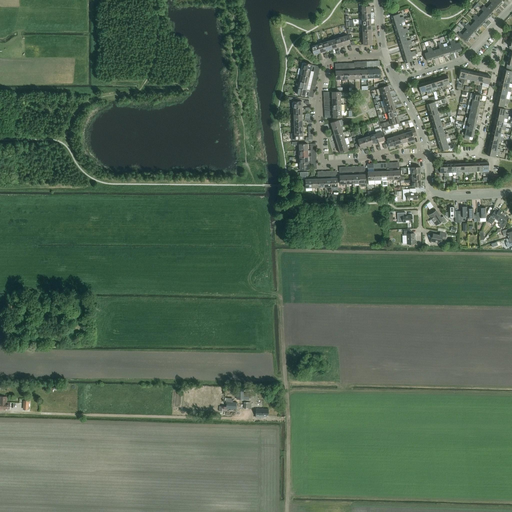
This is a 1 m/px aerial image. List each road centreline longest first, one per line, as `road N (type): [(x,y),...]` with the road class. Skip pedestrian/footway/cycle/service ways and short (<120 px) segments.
road 1 (residential): [(428,155),(323,161),(316,104),(327,62),(385,54)]
road 2 (track): [(0,413),(249,419)]
road 3 (residential): [(428,155),(474,152),(494,70)]
